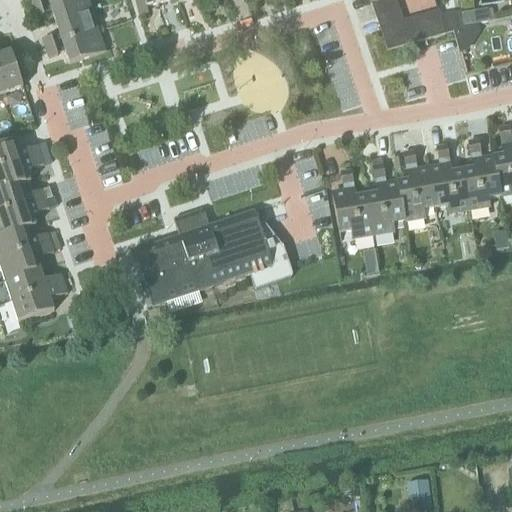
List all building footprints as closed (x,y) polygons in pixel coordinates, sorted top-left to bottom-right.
[(31,0),(28,1),(32,11),(41,8),(38,0),(31,0)] [(64,0),(49,5),(55,24),(55,26),(91,14),(91,12),(86,0),(64,0)] [(133,0),(139,18),(147,16),(146,10),(159,6),(157,0),(133,0)] [(376,19),(399,11),(395,0),(372,8),(376,19)] [(41,8),(32,11),(35,21),(44,17),(41,8)] [(380,30),(403,22),(399,11),(376,19),(380,30)] [(474,14),(476,26),(489,24),(486,12),(474,14)] [(426,16),(433,40),(445,37),(439,13),(426,16)] [(91,14),(55,26),(62,46),(62,47),(98,35),(98,34),(91,14)] [(463,29),(476,26),(474,14),(461,16),(463,29)] [(414,19),(421,44),(433,40),(426,16),(414,19)] [(387,53),(421,44),(414,19),(403,22),(380,30),(387,53)] [(98,35),(62,47),(69,67),(79,64),(83,63),(105,56),(98,35)] [(45,51),(54,48),(52,39),(42,42),(45,51)] [(54,48),(45,51),(48,61),(58,58),(54,48)] [(0,88),(3,96),(23,89),(11,53),(0,56),(0,88)] [(511,148),(509,130),(499,131),(503,158),(493,160),(500,199),(511,196),(511,148)] [(0,147),(0,171),(48,155),(45,146),(21,154),(17,142),(0,147)] [(500,199),(493,160),(481,161),(478,143),(468,145),(472,172),(463,173),(470,212),(490,209),(488,201),(500,199)] [(470,212),(463,173),(451,175),(447,149),(437,151),(440,169),(428,171),(435,210),(447,208),(449,216),(470,212)] [(48,155),(0,171),(0,193),(22,186),(22,187),(31,184),(27,172),(51,164),(48,155)] [(435,210),(428,171),(416,173),(413,155),(403,157),(408,184),(397,185),(404,224),(425,221),(424,212),(435,210)] [(404,224),(397,185),(386,187),(382,169),(373,171),(377,197),(366,199),(373,238),(394,234),(392,226),(404,224)] [(373,238),(366,199),(355,201),(351,174),(340,176),(344,195),(333,197),(339,236),(350,234),(352,242),(373,238)] [(0,216),(52,199),(49,189),(25,197),(22,187),(22,186),(0,193),(0,216)] [(52,199),(0,216),(0,238),(0,239),(27,230),(35,228),(31,217),(55,209),(52,199)] [(268,208),(260,211),(263,221),(264,222),(272,220),(268,208)] [(203,212),(188,217),(212,290),(250,278),(255,293),(290,281),(291,280),(292,280),(292,279),(292,278),(292,276),(284,251),(283,250),(282,249),(281,248),(280,248),(279,248),(279,249),(277,249),(273,238),(273,237),(272,237),(265,228),(265,227),(264,227),(263,227),(262,227),(261,227),(259,228),(254,213),(209,228),(203,212)] [(179,238),(133,253),(146,291),(142,292),(148,310),(152,308),(152,310),(212,290),(188,217),(173,221),(179,238)] [(0,239),(0,262),(58,243),(58,241),(55,233),(31,241),(27,230),(0,239)] [(58,243),(0,262),(0,268),(5,283),(41,271),(37,260),(61,252),(58,243)] [(12,304),(65,287),(61,277),(45,282),(41,271),(5,283),(12,304)] [(12,304),(19,325),(54,313),(51,301),(68,295),(65,287),(12,304)] [(82,322),(70,326),(73,335),(85,330),(82,322)] [(407,486),(408,496),(429,493),(428,483),(407,486)]
